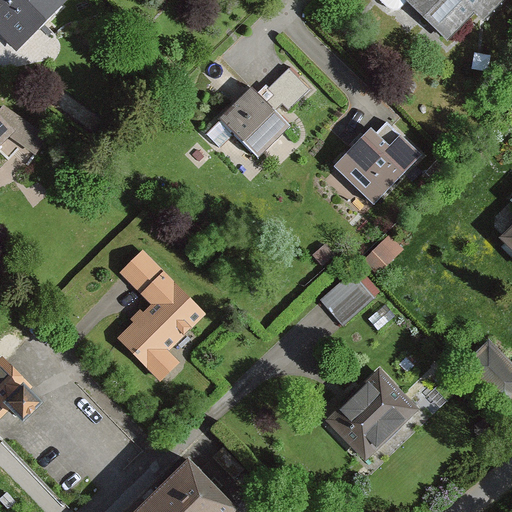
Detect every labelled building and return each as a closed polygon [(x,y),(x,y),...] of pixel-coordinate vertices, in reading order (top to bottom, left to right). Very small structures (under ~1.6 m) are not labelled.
[(0,0),(0,35),(16,53),(67,5),(62,0),(0,0)] [(402,0),(451,46),(494,0),(402,0)] [(290,127),(248,88),(216,122),(257,162),(290,127)] [(0,155),(19,136),(0,117),(0,155)] [(377,208),(423,156),(384,122),(338,173),(377,208)] [(143,254),(121,276),(149,304),(114,340),(155,381),(213,324),(143,254)] [(306,312),(284,333),(309,359),(334,340),(306,312)] [(511,344),(504,338),(478,360),(511,390),(511,389),(511,344)] [(3,361),(0,363),(0,426),(35,393),(3,361)] [(324,424),(365,468),(419,418),(378,374),(324,424)] [(235,511),(187,465),(140,511),(235,511)] [(264,470),(249,480),(268,500),(282,490),(264,470)]
